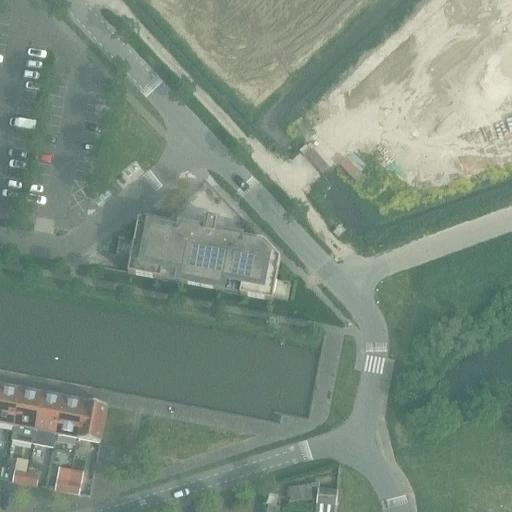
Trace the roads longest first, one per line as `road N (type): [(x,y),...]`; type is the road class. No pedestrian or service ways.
road 1 (residential): [(355,443),(308,450),(113,511)]
road 2 (residential): [(0,240),(69,245),(201,140)]
road 3 (residential): [(201,140),(347,289)]
road 4 (residential): [(62,0),(201,140)]
road 5 (unclassified): [(511,219),(372,269),(347,289)]
road 6 (residential): [(347,289),(376,339),(355,443)]
